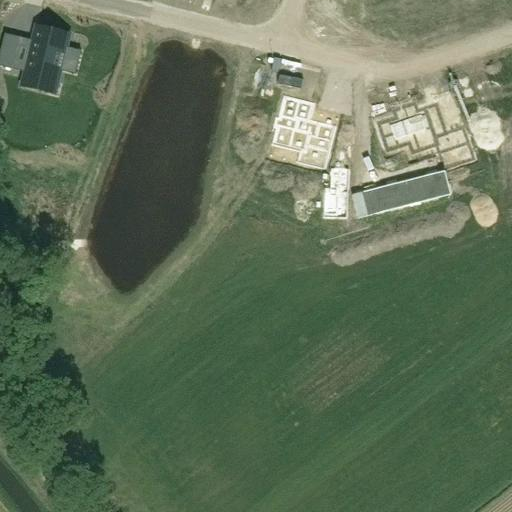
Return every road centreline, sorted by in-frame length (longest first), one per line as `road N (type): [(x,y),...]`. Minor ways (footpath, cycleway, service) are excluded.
road 1 (residential): [(511,35),(399,74),(284,46)]
road 2 (residential): [(284,46),(95,0)]
